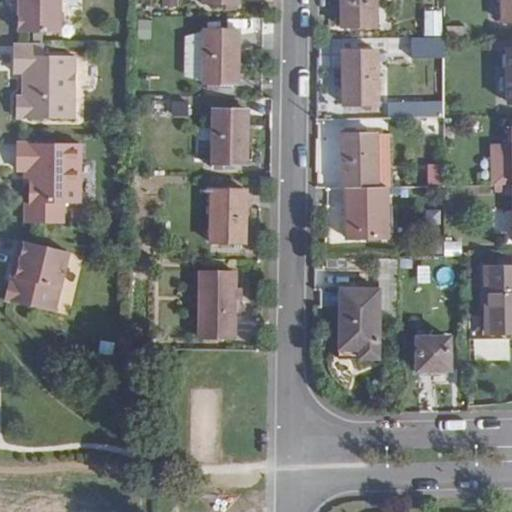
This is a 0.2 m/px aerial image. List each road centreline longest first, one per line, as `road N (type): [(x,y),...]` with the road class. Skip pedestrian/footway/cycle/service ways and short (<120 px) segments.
road 1 (residential): [(289,434),(294,0)]
road 2 (residential): [(288,477),(511,472)]
road 3 (residential): [(511,432),(289,434)]
